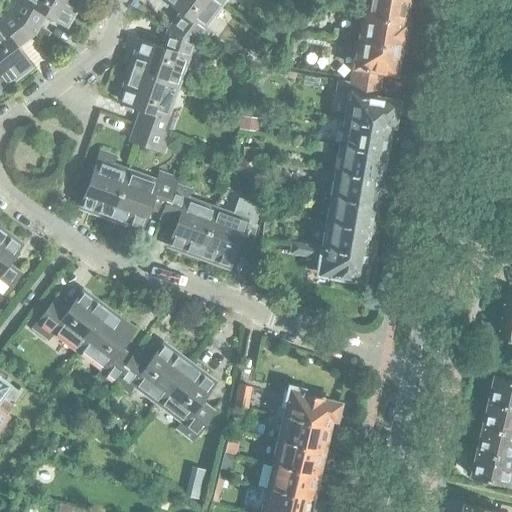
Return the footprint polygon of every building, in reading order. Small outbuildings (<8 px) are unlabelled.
[(70,15),(79,0),(13,0),(7,10),(34,34),(45,13),(59,22),(65,12),(70,15)] [(203,26),(222,1),(220,0),(168,0),(168,2),(181,12),(169,28),(201,46),(211,33),(203,26)] [(363,0),(361,15),(406,23),(406,22),(404,22),(407,0),(363,0)] [(354,14),(355,5),(340,2),(339,11),(354,14)] [(34,34),(7,10),(0,16),(0,79),(5,86),(21,73),(18,68),(26,61),(17,48),(34,34)] [(361,15),(356,41),(399,49),(402,49),(406,23),(361,15)] [(201,47),(201,46),(169,28),(168,29),(162,48),(144,43),(141,52),(137,51),(131,69),(177,85),(186,58),(196,61),(201,47)] [(349,39),(350,30),(334,28),(332,36),(349,39)] [(349,82),(379,87),(382,72),(395,74),(399,49),(356,41),(350,77),(349,82)] [(167,116),(177,85),(131,69),(124,91),(128,93),(124,103),(142,109),(138,122),(172,133),(176,119),(167,116)] [(337,80),(335,91),(347,93),(348,89),(349,82),(337,80)] [(347,93),(343,119),(388,127),(388,125),(392,126),(396,102),(378,98),(379,88),(379,87),(349,82),(348,89),(347,93)] [(257,132),(258,119),(239,116),(238,129),(257,132)] [(343,119),(338,145),(383,153),(388,127),(343,119)] [(166,151),(172,133),(138,122),(132,140),(166,151)] [(316,140),(314,148),(329,151),(330,143),(316,140)] [(334,169),(334,170),(379,178),(383,153),(338,145),(334,169)] [(100,151),(82,199),(92,203),(91,208),(111,216),(119,193),(123,179),(127,170),(110,164),(113,155),(100,151)] [(119,193),(111,216),(130,223),(132,217),(141,221),(147,205),(161,210),(159,217),(160,217),(174,177),(159,172),(155,181),(127,170),(123,179),(119,193)] [(334,170),(330,196),(375,203),(379,178),(334,170)] [(174,177),(160,217),(161,218),(174,223),(169,238),(178,242),(177,248),(196,256),(210,217),(214,208),(186,198),(190,188),(174,182),(176,177),(174,177)] [(309,192),(308,199),(321,201),(321,194),(309,192)] [(330,196),(325,222),(370,229),(375,203),(330,196)] [(210,217),(196,256),(215,263),(226,267),(228,261),(235,244),(248,249),(257,225),(253,224),(260,205),(238,197),(234,205),(231,215),(214,208),(210,217)] [(270,236),(272,223),(264,222),(262,235),(270,236)] [(325,222),(321,247),(366,254),(371,251),(372,243),(369,239),(370,229),(325,222)] [(6,263),(17,250),(8,243),(12,238),(0,229),(0,299),(20,273),(6,263)] [(292,242),(290,253),(321,258),(318,274),(353,280),(353,279),(362,281),(366,254),(321,247),(292,242)] [(270,271),(257,268),(253,291),(265,295),(270,271)] [(511,294),(506,293),(498,338),(511,340),(511,294)] [(54,299),(34,326),(48,337),(54,329),(79,348),(107,311),(90,298),(86,303),(77,297),(67,309),(54,299)] [(107,311),(79,348),(103,367),(98,375),(112,386),(116,381),(133,358),(131,356),(120,349),(130,336),(120,328),(124,323),(107,311)] [(133,358),(116,381),(117,382),(128,391),(134,383),(160,402),(189,364),(173,352),(169,356),(160,350),(150,363),(136,353),(133,358)] [(189,364),(160,402),(184,420),(178,428),(192,439),(199,430),(213,411),(200,401),(210,387),(202,381),(205,376),(189,364)] [(0,428),(9,416),(7,414),(24,389),(20,386),(17,389),(0,376),(0,428)] [(511,379),(496,376),(490,400),(511,405),(511,379)] [(239,384),(235,405),(246,407),(250,386),(239,384)] [(277,406),(275,415),(282,416),(282,417),(327,428),(330,418),(334,419),(338,403),(321,399),(321,397),(303,393),(303,390),(289,387),(284,408),(277,406)] [(511,405),(490,400),(484,425),(511,431),(511,405)] [(233,417),(230,430),(244,433),(247,420),(233,417)] [(282,417),(276,441),(322,451),(327,428),(282,417)] [(511,431),(484,425),(478,450),(511,457),(511,431)] [(276,441),(271,465),(316,475),(322,451),(276,441)] [(511,457),(478,450),(472,475),(511,484),(511,457)] [(271,465),(265,489),(310,499),(316,475),(271,465)] [(265,489),(259,511),(307,511),(310,499),(265,489)] [(504,511),(505,511),(466,503),(463,511),(504,511)]
